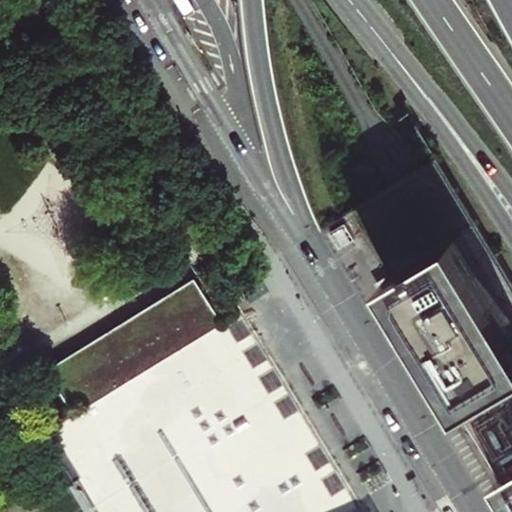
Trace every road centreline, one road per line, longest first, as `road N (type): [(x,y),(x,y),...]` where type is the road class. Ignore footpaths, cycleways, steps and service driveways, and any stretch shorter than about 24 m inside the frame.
road 1 (primary): [(307,244),(466,511)]
road 2 (primary): [(149,0),(307,244)]
road 3 (trunk): [(348,0),(511,197)]
road 4 (trunk): [(252,0),(266,102),(307,244)]
road 5 (trunk): [(431,0),(511,116)]
